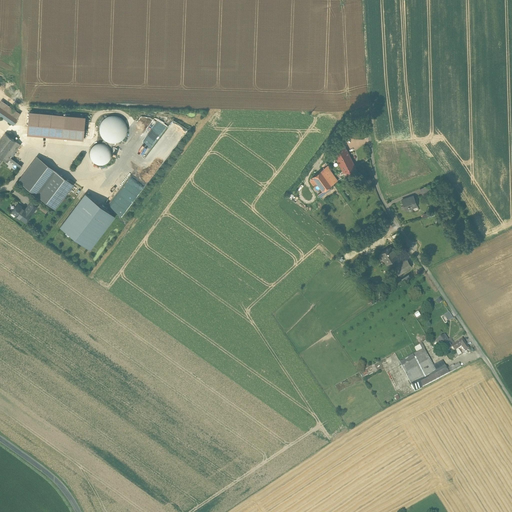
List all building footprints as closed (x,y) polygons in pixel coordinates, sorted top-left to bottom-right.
[(20,114),(1,101),(0,101),(0,106),(17,118),(20,114)] [(17,118),(0,106),(0,114),(13,124),(17,118)] [(88,117),(29,112),(27,134),(85,140),(86,128),(88,117)] [(127,137),(128,132),(128,127),(127,123),(124,119),(120,117),(115,116),(110,117),(106,119),(103,122),(101,126),(101,130),(102,135),(104,138),(107,141),(111,143),(115,143),(120,143),(123,140),(127,137)] [(154,145),(167,125),(154,117),(141,137),(154,145)] [(176,144),(187,128),(174,119),(164,135),(171,140),(176,144)] [(0,156),(3,159),(7,162),(21,144),(5,133),(0,139),(0,156)] [(107,145),(104,144),(101,144),(97,145),(94,147),(92,150),(91,154),(91,157),(93,161),(95,164),(99,165),(102,166),(106,165),(109,163),(111,160),(113,157),(113,154),(112,150),(110,147),(107,145)] [(344,145),(330,152),(333,157),(335,156),(343,171),(354,166),(344,145)] [(56,171),(40,159),(22,182),(37,195),(56,171)] [(330,169),(328,165),(312,177),(322,191),(328,187),(329,187),(337,180),(330,170),(330,169)] [(354,166),(343,171),(346,178),(358,172),(354,166)] [(105,192),(114,197),(127,177),(118,171),(105,192)] [(58,172),(39,196),(57,208),(75,184),(58,172)] [(429,185),(420,189),(422,195),(431,191),(429,185)] [(322,191),(318,194),(320,197),(330,189),(328,187),(322,191)] [(115,216),(88,195),(88,197),(88,195),(85,193),(60,225),(74,236),(90,248),(115,216)] [(413,196),(401,200),(405,209),(417,205),(413,196)] [(31,203),(26,210),(31,214),(36,206),(31,202),(31,203)] [(22,207),(21,206),(18,204),(12,211),(25,221),(31,214),(26,210),(25,209),(24,209),(22,207)] [(390,246),(379,253),(387,264),(392,260),(397,257),(390,246)] [(399,255),(397,257),(392,260),(395,265),(403,260),(399,255)] [(395,265),(393,267),(398,275),(412,266),(406,258),(403,260),(395,265)] [(449,311),(444,314),(447,321),(453,318),(449,311)] [(450,341),(446,335),(436,341),(440,347),(441,347),(445,353),(453,347),(449,341),(450,341)] [(453,347),(456,351),(463,347),(466,351),(470,348),(464,340),(453,347)] [(423,349),(400,361),(399,362),(405,373),(430,360),(424,349),(423,349)] [(443,361),(433,366),(430,360),(405,373),(415,391),(423,387),(449,373),(447,369),(443,361)] [(454,365),(447,369),(449,373),(462,367),(460,364),(455,367),(454,365)]
